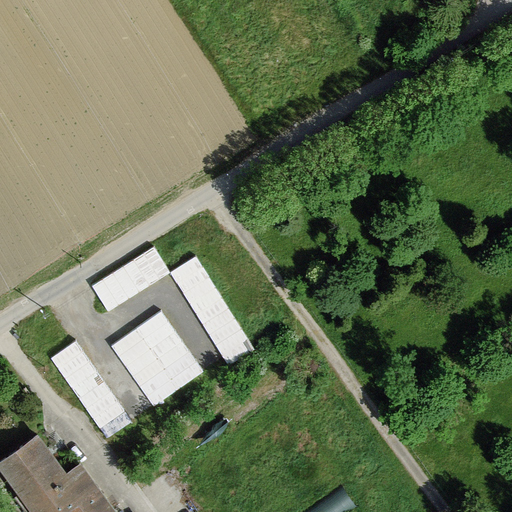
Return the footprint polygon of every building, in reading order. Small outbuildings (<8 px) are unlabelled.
[(96,280),(114,307),(176,268),(158,241),(96,280)] [(174,267),(234,360),(260,343),(200,251),(174,267)] [(159,402),(210,367),(166,304),(115,340),(159,402)] [(57,352),(111,431),(136,414),(83,335),(57,352)] [(42,436),(5,464),(40,511),(67,511),(72,508),(75,511),(121,511),(86,464),(71,475),(42,436)]
